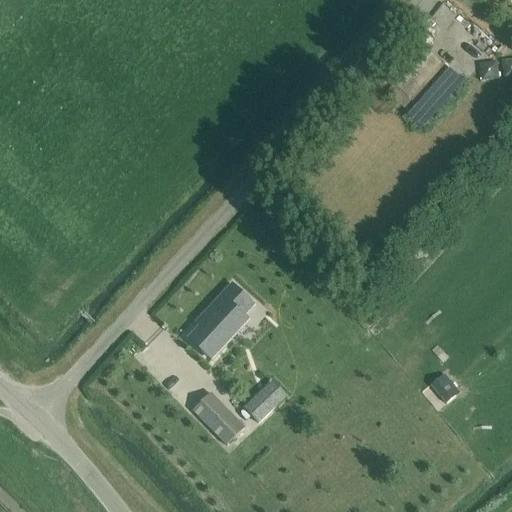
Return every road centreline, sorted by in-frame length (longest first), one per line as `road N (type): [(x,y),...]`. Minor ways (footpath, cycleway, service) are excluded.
road 1 (unclassified): [(36,419),(424,0)]
road 2 (unclassified): [(36,419),(115,511)]
